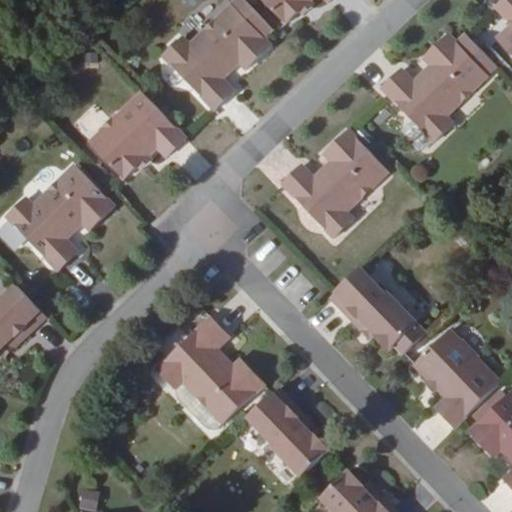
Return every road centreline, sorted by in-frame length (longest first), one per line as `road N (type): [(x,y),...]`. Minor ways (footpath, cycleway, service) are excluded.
road 1 (residential): [(209,236),(468,511)]
road 2 (residential): [(209,236),(76,367),(25,511)]
road 3 (residential): [(413,0),(225,179),(209,236)]
